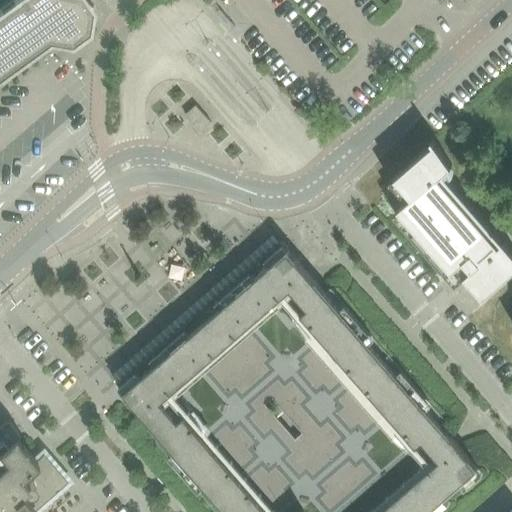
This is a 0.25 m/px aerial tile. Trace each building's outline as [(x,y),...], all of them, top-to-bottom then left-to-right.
[(9,0),(0,7),(0,70),(47,37),(69,40),(86,28),(89,8),(82,0),(9,0)] [(186,115),(201,133),(212,123),(197,105),(186,115)] [(398,208),(452,270),(457,265),(483,296),(511,270),(511,249),(504,240),(499,244),(439,176),(452,165),(433,139),(431,140),(433,143),(395,177),(412,196),(398,208)] [(465,452),(281,240),(116,383),(227,511),(426,511),(478,467),(465,452)] [(17,439),(20,436),(8,420),(9,419),(8,418),(0,425),(0,511),(32,511),(67,482),(43,453),(35,460),(17,439)]
